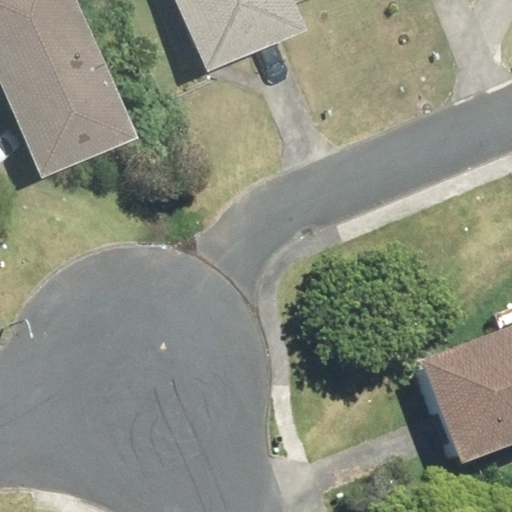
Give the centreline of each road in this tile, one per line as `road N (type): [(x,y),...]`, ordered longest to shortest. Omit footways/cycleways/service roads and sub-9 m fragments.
road 1 (residential): [(511,114),(336,183),(139,367)]
road 2 (residential): [(139,367),(228,486),(238,511)]
road 3 (residential): [(0,423),(139,367)]
